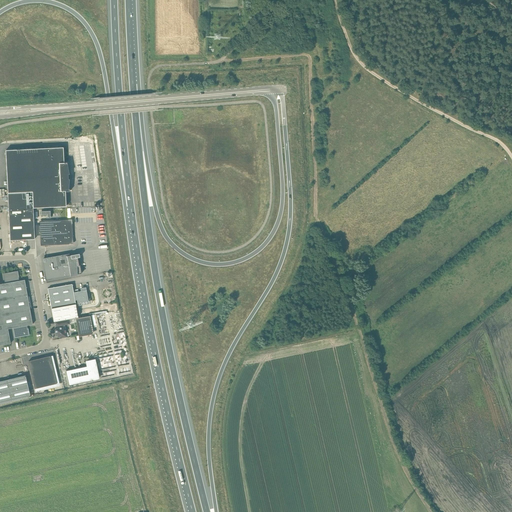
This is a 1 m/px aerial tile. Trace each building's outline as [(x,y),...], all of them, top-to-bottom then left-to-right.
[(63,147),(6,150),(10,240),(35,239),(34,236),(40,235),(40,242),(45,245),(69,244),(73,240),(72,224),(68,220),(44,221),(40,225),(34,226),(33,208),(67,206),(66,191),(69,192),(70,179),(69,179),(69,175),(70,175),(67,163),(64,163),(63,147)] [(46,269),(44,269),(46,280),(82,274),(79,261),(78,261),(77,258),(80,257),(79,254),(70,255),(69,254),(44,258),(46,269)] [(35,324),(27,280),(25,280),(19,281),(19,278),(18,271),(3,274),(5,283),(0,284),(0,345),(11,344),(8,329),(13,328),(15,338),(29,335),(28,329),(27,326),(33,324),(35,324)] [(49,294),(51,309),(54,322),(79,317),(76,305),(75,301),(78,300),(79,303),(81,303),(88,301),(86,292),(86,291),(87,291),(87,290),(86,290),(86,287),(80,288),(81,291),(74,292),(72,284),(53,288),(48,288),(49,294)] [(119,322),(117,311),(106,313),(101,312),(100,315),(97,314),(93,315),(94,325),(95,322),(102,321),(102,318),(103,323),(106,324),(105,322),(106,320),(106,316),(111,316),(111,318),(114,318),(113,323),(111,323),(116,324),(116,322),(119,322)] [(75,318),(79,337),(93,334),(90,316),(75,318)] [(69,320),(65,321),(60,321),(61,325),(62,325),(62,327),(55,329),(56,334),(57,333),(58,337),(62,336),(62,338),(67,337),(65,327),(64,325),(69,324),(69,320)] [(114,336),(102,337),(102,342),(108,342),(108,345),(114,344),(114,336)] [(50,356),(28,361),(35,389),(57,384),(50,356)] [(98,378),(95,360),(87,362),(88,366),(66,371),(70,388),(93,383),(93,380),(94,380),(93,379),(98,378)] [(0,404),(30,397),(25,375),(0,381),(0,404)]
